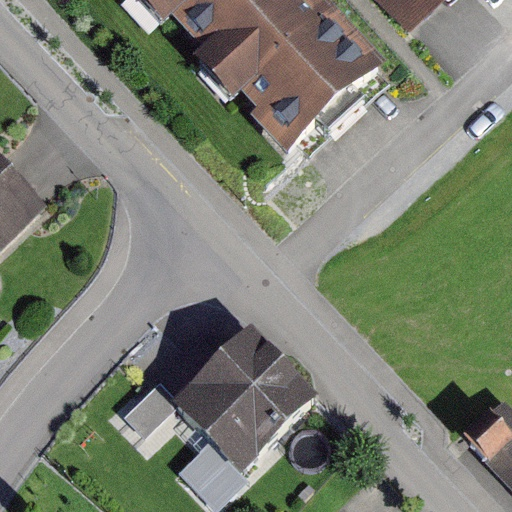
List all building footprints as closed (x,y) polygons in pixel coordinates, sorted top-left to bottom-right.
[(144,0),(300,173),(398,86),(320,0),(144,0)] [(468,0),(388,0),(377,10),(416,50),(468,0)] [(0,275),(55,223),(0,165),(0,275)] [(235,376),(208,350),(169,389),(194,413),(186,422),(253,487),(326,412),(261,349),(235,376)] [(511,452),(497,465),(511,481),(511,452)]
